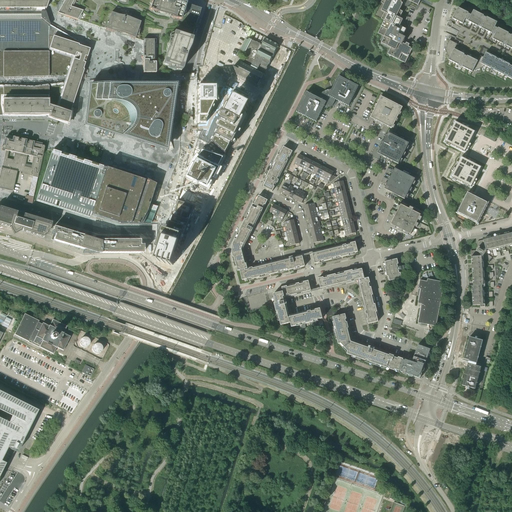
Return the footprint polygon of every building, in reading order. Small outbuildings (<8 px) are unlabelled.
[(0,0),(0,10),(2,11),(3,10),(3,11),(4,10),(4,11),(5,11),(5,10),(7,10),(8,11),(8,10),(9,10),(9,12),(29,12),(29,10),(30,10),(31,11),(35,11),(35,10),(36,10),(36,12),(41,12),(45,12),(45,11),(48,0),(0,0)] [(59,15),(54,28),(56,31),(57,32),(59,33),(62,34),(80,40),(79,44),(91,48),(91,47),(118,55),(118,59),(117,62),(120,62),(125,62),(127,81),(126,81),(126,82),(127,82),(128,85),(144,85),(159,85),(162,74),(178,79),(179,74),(180,73),(179,73),(180,72),(180,71),(180,69),(181,69),(181,67),(182,65),(182,64),(182,63),(183,63),(182,63),(183,59),(184,59),(183,59),(184,58),(184,57),(184,56),(185,56),(185,55),(185,53),(186,53),(186,52),(186,50),(187,50),(187,48),(188,48),(187,47),(188,46),(189,43),(189,44),(189,43),(190,41),(190,40),(190,39),(191,38),(191,37),(191,36),(192,36),(192,35),(192,33),(193,33),(193,32),(193,31),(193,30),(194,27),(195,27),(194,27),(195,25),(195,24),(196,23),(197,20),(197,18),(198,17),(198,15),(199,14),(199,13),(199,12),(200,12),(199,12),(200,10),(200,9),(199,9),(198,9),(198,8),(197,8),(197,9),(196,8),(193,7),(192,6),(192,7),(191,6),(190,6),(187,5),(185,5),(185,4),(184,4),(181,4),(180,4),(180,3),(179,3),(175,1),(174,1),(170,0),(65,0),(63,3),(63,4),(62,4),(62,5),(62,6),(61,6),(61,7),(60,9),(59,10),(58,12),(57,14),(59,15)] [(408,47),(409,45),(406,43),(405,45),(402,43),(405,38),(402,36),(406,29),(399,26),(403,20),(399,18),(402,12),(399,10),(404,0),(406,0),(418,5),(420,0),(382,0),(374,16),(384,21),(377,34),(383,36),(380,42),(381,42),(380,43),(390,48),(387,54),(405,64),(412,49),(408,47)] [(458,8),(452,19),(456,21),(463,24),(465,20),(466,20),(468,21),(468,22),(478,27),(478,26),(480,27),(481,28),(491,34),(492,33),(493,34),(495,34),(492,39),(503,44),(505,44),(506,45),(506,46),(511,48),(511,35),(509,35),(508,34),(508,33),(498,28),(498,29),(496,28),(495,27),(497,23),(487,17),(486,18),(483,16),(484,16),(473,11),(471,15),(469,14),(468,14),(468,13),(458,8)] [(354,18),(359,21),(362,14),(357,11),(354,18)] [(0,115),(3,116),(48,116),(48,117),(67,123),(68,124),(69,122),(71,116),(71,115),(70,114),(69,114),(77,89),(78,89),(78,88),(79,83),(82,76),(91,49),(50,25),(48,23),(48,22),(44,21),(41,18),(40,18),(0,18),(0,115)] [(259,86),(278,44),(265,38),(263,44),(249,38),(249,39),(246,38),(240,50),(249,54),(245,64),(241,62),(238,68),(237,67),(234,74),(242,77),(243,75),(244,73),(255,77),(252,82),(259,86)] [(511,66),(509,65),(509,64),(499,59),(499,60),(497,59),(496,58),(486,52),(483,57),(480,55),(477,61),(467,56),(465,56),(464,55),(464,54),(454,49),(457,44),(449,40),(448,43),(446,46),(446,48),(446,49),(446,50),(446,51),(446,52),(447,53),(447,54),(448,55),(448,56),(449,57),(449,58),(448,60),(459,65),(462,66),(462,67),(472,72),(473,70),(475,70),(476,70),(477,70),(478,69),(479,69),(480,69),(481,68),(482,67),(483,67),(483,66),(484,65),(490,69),(491,68),(494,70),(493,70),(504,75),(507,76),(507,77),(511,79),(511,66)] [(191,74),(175,124),(197,131),(197,124),(197,101),(197,95),(197,87),(197,74),(191,74)] [(348,106),(351,101),(359,86),(339,76),(332,89),(322,92),(319,98),(306,92),(296,112),(316,122),(323,109),(332,106),(336,100),(348,106)] [(175,85),(159,85),(128,85),(127,82),(126,82),(100,81),(93,81),(91,81),(85,125),(147,145),(166,146),(175,85)] [(190,164),(185,176),(188,178),(198,183),(208,188),(213,178),(214,179),(220,168),(219,167),(224,157),(226,154),(231,143),(233,144),(240,129),(240,128),(247,115),(245,114),(250,104),(250,103),(251,100),(236,92),(227,87),(218,87),(197,87),(197,95),(197,101),(197,124),(197,131),(200,132),(198,139),(190,164)] [(381,98),(371,118),(391,128),(401,108),(381,98)] [(455,122),(444,142),(464,152),(474,132),(455,122)] [(388,133),(377,153),(398,164),(409,143),(388,133)] [(38,177),(44,147),(43,146),(41,145),(42,143),(13,137),(12,140),(4,139),(4,141),(3,141),(1,149),(2,151),(1,151),(3,152),(3,151),(4,150),(5,150),(0,174),(0,188),(13,191),(17,170),(22,171),(21,174),(38,177)] [(274,186),(276,181),(277,182),(281,175),(279,175),(289,155),(290,156),(293,151),(283,147),(279,155),(278,155),(274,162),(275,162),(271,171),(270,170),(266,177),(267,178),(263,187),(272,191),(275,186),(274,186)] [(52,151),(36,201),(45,204),(89,218),(90,215),(120,225),(142,225),(154,197),(157,183),(122,170),(105,168),(52,151)] [(299,166),(303,157),(299,154),(294,163),(299,166)] [(303,168),(308,159),(303,157),(299,166),(303,168)] [(461,157),(451,177),(470,187),(481,167),(461,157)] [(307,170),(312,161),(308,159),(303,168),(307,170)] [(311,172),(316,163),(312,161),(307,170),(311,172)] [(316,174),(320,165),(316,163),(311,172),(316,174)] [(320,177),(325,168),(320,165),(316,174),(320,177)] [(324,179),(329,170),(325,168),(320,177),(324,179)] [(395,169),(384,189),(404,199),(414,179),(395,169)] [(333,172),(329,170),(324,179),(329,181),(330,182),(337,177),(332,175),(333,172)] [(333,183),(334,188),(344,186),(342,179),(338,180),(339,182),(333,183)] [(284,194),(289,185),(284,183),(280,192),(284,194)] [(288,196),(293,187),(289,185),(284,194),(288,196)] [(293,198),(297,189),(293,187),(288,196),(293,198)] [(297,201),(302,191),(297,189),(293,198),(297,201)] [(306,194),(302,191),(297,201),(301,203),(306,194)] [(467,193),(457,213),(477,223),(487,203),(467,193)] [(33,197),(25,195),(24,202),(32,204),(33,197)] [(233,243),(233,244),(242,249),(251,231),(252,231),(256,224),(254,223),(264,204),(265,205),(268,200),(258,195),(254,204),(253,203),(249,211),(250,211),(246,220),(245,219),(239,231),(240,231),(236,239),(235,239),(233,243)] [(158,235),(157,235),(157,260),(159,261),(159,262),(160,262),(160,261),(164,263),(165,264),(165,263),(170,264),(169,265),(170,265),(171,265),(172,261),(174,262),(177,254),(178,255),(179,252),(182,244),(184,244),(185,241),(186,236),(190,225),(191,221),(190,221),(195,206),(178,201),(169,230),(164,229),(162,236),(158,235)] [(273,216),(278,207),(273,204),(269,213),(273,216)] [(401,204),(390,224),(410,234),(420,214),(401,204)] [(0,224),(9,227),(9,225),(11,226),(10,227),(14,234),(21,231),(21,229),(23,229),(22,231),(43,237),(44,236),(47,234),(47,231),(49,232),(51,226),(52,223),(23,214),(23,215),(20,214),(17,213),(17,212),(0,207),(0,224)] [(278,218),(282,209),(278,207),(273,216),(278,218)] [(289,212),(282,209),(278,218),(282,220),(285,215),(287,216),(289,212)] [(284,222),(285,227),(295,224),(293,217),(289,218),(289,221),(284,222)] [(89,237),(53,227),(51,234),(53,235),(55,235),(53,240),(84,250),(82,253),(143,253),(143,245),(140,245),(140,240),(134,240),(134,236),(96,236),(95,239),(88,237),(89,237)] [(483,305),(482,300),(481,286),(483,285),(482,266),(483,266),(482,257),(486,252),(489,251),(488,250),(511,243),(511,236),(511,233),(477,242),(478,247),(475,251),(470,251),(471,269),(473,269),(473,274),(472,274),(472,278),(473,278),(474,284),(472,284),(473,293),(471,294),(472,298),(473,298),(474,303),(472,303),(472,306),(480,305),(480,308),(485,308),(484,304),(483,305)] [(349,254),(358,252),(355,242),(350,243),(351,244),(346,245),(345,244),(338,246),(338,247),(312,253),(315,263),(320,262),(320,261),(324,260),(324,261),(332,259),(332,258),(340,256),(341,257),(349,255),(349,254)] [(245,263),(242,249),(233,244),(232,252),(233,257),(234,257),(238,271),(240,270),(242,280),(247,279),(245,270),(245,269),(248,268),(246,263),(245,263)] [(285,260),(245,270),(247,279),(251,278),(252,279),(260,277),(260,276),(268,274),(269,275),(279,272),(278,271),(287,269),(287,270),(296,268),(295,267),(299,266),(300,267),(305,266),(302,256),(292,258),(292,257),(284,259),(285,260)] [(400,273),(399,273),(397,264),(398,264),(397,259),(384,262),(385,267),(384,267),(387,277),(388,276),(389,281),(401,278),(400,273)] [(323,277),(318,278),(320,288),(347,282),(347,283),(354,281),(354,280),(359,279),(359,280),(364,278),(363,272),(366,271),(365,268),(353,271),(352,270),(344,271),(344,273),(336,275),(335,274),(327,276),(328,277),(323,278),(323,277)] [(359,280),(365,306),(364,306),(366,314),(367,313),(368,318),(367,318),(368,324),(378,321),(376,312),(377,311),(375,303),(374,304),(372,295),(373,294),(371,286),(370,287),(369,283),(370,282),(369,277),(364,278),(359,280)] [(418,323),(432,326),(436,326),(442,290),(440,289),(441,282),(428,279),(427,282),(419,280),(418,289),(420,290),(417,304),(421,304),(418,323)] [(287,286),(282,287),(284,297),(311,290),(308,281),(303,282),(304,283),(300,284),(299,283),(296,284),(296,285),(287,287),(287,286)] [(277,311),(279,320),(288,318),(286,309),(288,309),(286,301),(284,302),(281,288),(277,289),(278,292),(273,294),(275,303),(274,303),(276,311),(277,311)] [(289,317),(288,318),(279,320),(281,325),(291,323),(292,327),(297,326),(296,324),(305,322),(306,323),(314,321),(313,320),(323,318),(320,308),(315,309),(315,311),(289,317)] [(338,344),(340,344),(348,342),(350,342),(345,320),(346,319),(344,311),(341,312),(342,315),(333,317),(334,322),(333,322),(334,328),(335,327),(336,330),(335,330),(338,344)] [(63,351),(64,348),(70,337),(63,333),(64,333),(63,333),(66,327),(52,320),(49,326),(42,323),(42,324),(38,322),(39,321),(24,314),(14,335),(28,342),(29,341),(39,346),(39,347),(53,354),(56,348),(56,347),(63,351)] [(80,346),(89,347),(89,337),(80,337),(80,346)] [(469,389),(469,388),(475,389),(481,367),(480,367),(480,364),(476,363),(482,341),(477,339),(477,338),(477,337),(476,337),(475,337),(474,338),(469,337),(463,359),(466,360),(465,363),(468,363),(462,386),(467,387),(467,388),(467,389),(468,390),(468,389),(469,389)] [(91,350),(101,354),(104,346),(95,342),(91,350)] [(364,347),(350,342),(348,342),(340,344),(348,351),(347,354),(365,361),(365,360),(368,360),(367,361),(386,368),(387,367),(389,368),(388,369),(393,371),(394,370),(398,371),(399,370),(402,360),(403,359),(398,357),(397,359),(377,351),(377,350),(374,349),(373,350),(372,349),(372,348),(365,345),(364,347)] [(404,361),(402,360),(399,370),(400,371),(400,372),(413,377),(413,376),(414,376),(415,376),(416,376),(417,376),(418,376),(419,375),(420,374),(421,373),(421,372),(422,372),(430,349),(417,345),(411,362),(405,360),(404,361)] [(81,372),(82,372),(90,377),(93,369),(85,365),(81,372)] [(40,411),(0,391),(0,474),(9,461),(11,457),(40,411)]
